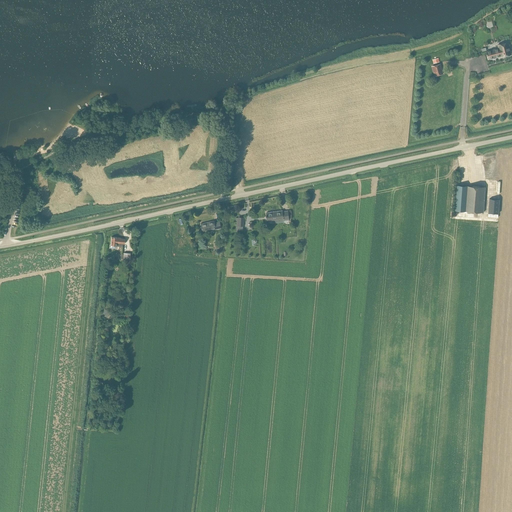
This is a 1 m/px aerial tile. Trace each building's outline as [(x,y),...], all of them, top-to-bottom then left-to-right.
[(494,49),(496,57),(501,55),(501,56),(510,54),(507,42),(498,45),(498,48),(494,49)] [(489,58),(496,57),(494,49),(487,51),(489,58)] [(443,74),(440,64),(431,66),(433,73),(434,73),(435,76),(443,74)] [(457,185),(455,211),(466,211),(468,186),(457,185)] [(468,186),(466,211),(483,213),(485,187),(478,187),(468,186)] [(498,213),(499,200),(489,199),(488,213),(498,213)] [(282,212),(282,211),(266,213),(267,221),(283,219),(283,220),(289,220),(288,211),(282,212)] [(214,223),(213,221),(201,224),(203,232),(215,229),(215,230),(221,228),(220,222),(214,223)] [(110,245),(110,248),(115,248),(115,246),(116,246),(122,247),(123,244),(124,244),(125,239),(117,238),(111,237),(110,245)] [(107,317),(110,312),(104,309),(101,314),(107,317)]
